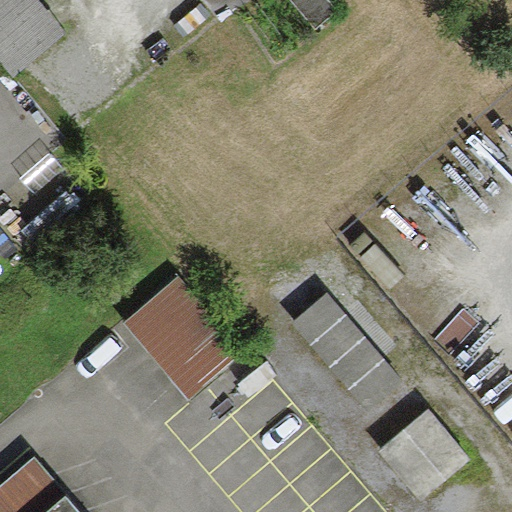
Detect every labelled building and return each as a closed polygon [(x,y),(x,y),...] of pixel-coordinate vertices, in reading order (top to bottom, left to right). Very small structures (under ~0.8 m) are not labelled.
[(0,0),(0,49),(11,64),(65,19),(48,0),(0,0)] [(172,268),(119,311),(180,385),(233,342),(172,268)] [(331,286),(289,318),(354,401),(396,369),(331,286)] [(428,406),(379,446),(416,491),(465,450),(428,406)] [(82,511),(55,480),(16,511),(82,511)]
